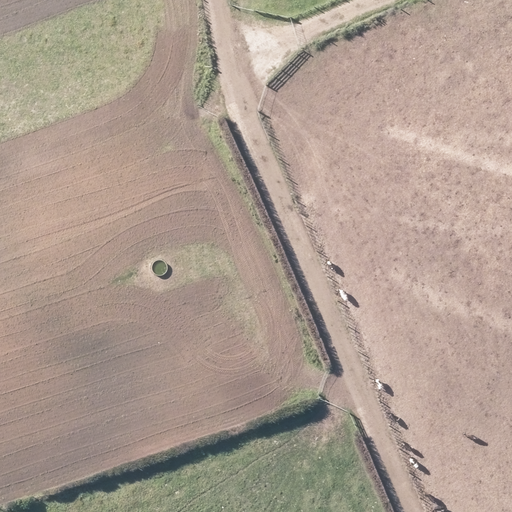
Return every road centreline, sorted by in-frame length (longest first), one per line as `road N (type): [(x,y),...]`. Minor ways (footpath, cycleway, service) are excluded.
road 1 (track): [(217,0),(262,164),(409,511)]
road 2 (track): [(229,63),(374,0)]
